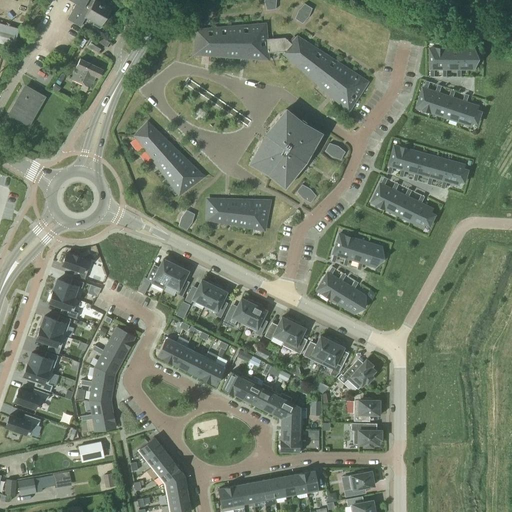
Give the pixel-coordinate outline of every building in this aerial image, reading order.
[(69,0),(76,4),(67,19),(80,27),(87,16),(96,21),(93,25),(100,29),(111,11),(100,5),(101,2),(97,0),(69,0)] [(0,43),(13,47),(19,29),(0,23),(0,43)] [(267,58),(266,56),(267,56),(267,53),(284,52),(284,53),(287,56),(287,55),(295,63),(298,66),(299,66),(307,73),(309,76),(310,76),(318,83),(321,86),(330,94),(343,106),(343,105),(348,110),(349,108),(350,106),(356,97),(359,94),(358,94),(364,84),(366,82),(364,82),(354,75),(348,71),(348,72),(339,66),(339,65),(336,63),(335,63),(326,57),(323,55),(313,49),(314,49),(310,47),(300,41),(301,41),(297,38),(292,45),(284,38),(273,39),(265,39),(264,28),(264,25),(261,26),(250,27),(246,27),(243,28),(243,27),(240,27),(240,28),(229,29),(229,28),(225,29),(214,30),(210,30),(197,31),(195,53),(202,54),(213,55),(213,54),(223,55),(224,55),(228,56),(227,55),(238,56),(238,57),(249,57),(253,57),(253,58),(260,58),(267,58)] [(74,46),(80,50),(86,41),(81,38),(78,43),(77,42),(74,46)] [(93,39),(91,41),(88,46),(98,53),(103,45),(93,39)] [(430,49),(430,69),(430,75),(435,75),(435,69),(442,69),(445,69),(445,49),(430,49)] [(442,69),(442,75),(446,76),(446,69),(457,69),(459,69),(459,49),(445,49),(445,69),(442,69)] [(457,69),(457,76),(461,76),(461,69),(471,69),(474,69),(474,62),(477,59),(474,56),(474,49),(459,49),(459,69),(457,69)] [(71,79),(90,88),(92,83),(92,84),(95,77),(99,78),(103,70),(79,59),(75,68),(76,68),(73,73),(74,73),(71,79)] [(36,69),(37,81),(49,81),(49,69),(36,69)] [(423,88),(417,108),(430,112),(437,93),(435,92),(428,90),(430,84),(426,82),(424,88),(423,88)] [(10,113),(28,124),(44,97),(25,86),(10,113)] [(437,93),(430,112),(444,117),(451,97),(449,97),(439,93),(441,87),(437,86),(435,92),(437,93)] [(451,97),(444,117),(458,122),(465,102),(463,101),(453,98),(455,92),(451,91),(449,97),(451,97)] [(465,102),(458,122),(472,126),(474,119),(477,120),(479,115),(476,114),(479,107),(476,106),(467,103),(469,97),(465,95),(463,101),(465,102)] [(252,165),(265,172),(263,175),(268,178),(270,176),(282,186),(283,185),(282,185),(287,179),(289,181),(302,165),(301,164),(305,158),(306,158),(317,140),(314,139),(318,133),(319,132),(304,124),(306,122),(301,119),(300,121),(288,112),(283,118),(280,116),(267,132),(270,134),(265,140),(263,138),(253,156),(256,158),(252,165)] [(134,138),(180,194),(202,177),(147,124),(134,138)] [(390,166),(388,172),(392,173),(394,167),(401,169),(403,170),(409,150),(395,146),(389,166),(390,166)] [(401,169),(399,175),(403,176),(405,170),(415,173),(417,173),(423,154),(409,150),(403,170),(401,169)] [(415,173),(413,179),(417,180),(419,174),(429,177),(431,177),(437,157),(423,154),(417,173),(415,173)] [(429,177),(427,183),(432,184),(433,178),(443,181),(446,181),(451,161),(437,157),(431,177),(429,177)] [(443,181),(442,187),(446,188),(447,182),(457,185),(460,185),(462,178),(465,179),(466,173),(463,172),(465,165),(451,161),(446,181),(443,181)] [(380,184),(371,202),(385,209),(394,190),(391,189),(385,186),(387,180),(384,178),(381,184),(380,184)] [(394,190),(385,209),(398,215),(407,197),(405,196),(395,191),(398,185),(394,184),(391,189),(394,190)] [(407,197),(398,215),(411,221),(420,203),(418,202),(408,197),(411,192),(407,190),(405,196),(407,197)] [(420,203),(411,221),(424,228),(427,221),(430,223),(433,217),(430,216),(433,209),(431,208),(422,204),(424,198),(421,196),(418,202),(420,203)] [(207,219),(264,229),(268,202),(208,200),(207,219)] [(186,221),(190,212),(186,210),(181,218),(186,221)] [(186,221),(192,223),(194,214),(190,212),(186,221)] [(186,221),(182,229),(186,231),(192,223),(186,221)] [(333,254),(331,260),(335,261),(337,255),(344,257),(347,258),(353,238),(339,234),(333,254)] [(344,257),(343,263),(347,265),(348,259),(358,262),(361,263),(367,243),(353,238),(347,258),(344,257)] [(358,262),(357,268),(361,269),(362,263),(372,266),(375,267),(377,260),(381,258),(379,254),(381,247),(367,243),(361,263),(358,262)] [(65,255),(61,267),(74,271),(72,277),(84,281),(86,276),(81,274),(85,262),(65,255)] [(166,284),(176,263),(170,260),(169,262),(163,259),(157,271),(152,268),(146,279),(152,282),(151,284),(163,290),(165,286),(166,284)] [(183,266),(176,263),(166,284),(165,286),(177,292),(176,294),(182,297),(187,285),(182,283),(187,271),(182,268),(183,266)] [(327,273),(316,290),(329,298),(339,280),(337,279),(331,275),(334,270),(331,268),(327,273)] [(339,280),(329,298),(341,306),(352,288),(350,287),(341,281),(344,276),(341,274),(337,279),(339,280)] [(57,280),(53,291),(73,298),(77,287),(81,288),(83,283),(71,278),(69,284),(57,280)] [(191,301),(203,307),(215,284),(208,281),(207,283),(201,280),(196,292),(190,289),(185,300),(191,303),(191,301)] [(148,285),(142,282),(137,291),(143,294),(148,285)] [(352,288),(341,306),(354,313),(357,307),(362,306),(361,302),(364,296),(362,295),(353,289),(357,284),(353,282),(350,287),(352,288)] [(215,284),(203,307),(215,313),(214,315),(220,318),(226,307),(220,304),(226,292),(220,289),(221,287),(215,284)] [(53,291),(49,303),(61,307),(59,313),(75,318),(77,313),(73,311),(77,300),(73,298),(53,291)] [(237,320),(244,323),(254,302),(248,299),(247,301),(241,298),(235,310),(230,307),(224,319),(230,322),(235,324),(237,320)] [(254,302),(244,323),(243,325),(255,331),(254,333),(260,336),(265,325),(260,322),(266,311),(260,308),(261,306),(254,302)] [(44,316),(40,328),(60,335),(65,336),(69,325),(71,319),(59,315),(56,321),(44,316)] [(272,335),(285,341),(294,321),(287,317),(286,319),(281,317),(276,328),(270,325),(264,336),(270,339),(272,335)] [(294,321),(285,341),(282,345),(300,354),(306,342),(299,339),(305,328),(300,326),(301,324),(294,321)] [(98,333),(104,336),(107,331),(100,327),(98,333)] [(117,327),(110,340),(127,349),(134,337),(117,327)] [(40,328),(36,339),(48,344),(46,350),(58,354),(60,348),(65,336),(60,335),(40,328)] [(302,355),(320,364),(332,340),(325,336),(324,338),(320,336),(314,347),(308,344),(302,355)] [(162,358),(167,361),(176,342),(166,337),(157,355),(162,358)] [(104,350),(103,352),(121,362),(127,349),(110,340),(104,350)] [(332,340),(320,364),(331,369),(329,374),(336,377),(344,361),(338,358),(343,348),(338,345),(339,343),(336,341),(332,340)] [(174,364),(176,365),(186,347),(176,342),(167,361),(171,363),(174,364)] [(195,352),(186,347),(176,365),(177,366),(186,370),(195,352)] [(257,347),(254,354),(265,360),(269,353),(257,347)] [(31,353),(27,364),(47,371),(52,373),(56,361),(58,356),(46,351),(44,357),(31,353)] [(239,351),(236,357),(241,360),(245,354),(239,351)] [(102,354),(95,367),(114,375),(121,362),(103,352),(102,354)] [(186,370),(196,375),(205,357),(195,352),(186,370)] [(200,378),(205,380),(215,362),(205,357),(196,375),(201,378),(200,378)] [(342,375),(357,389),(365,381),(366,383),(372,377),(370,375),(374,371),(370,367),(372,365),(365,360),(356,370),(351,366),(342,375)] [(210,382),(215,385),(225,367),(215,362),(205,380),(210,382)] [(27,364),(23,376),(36,380),(34,386),(49,392),(51,386),(48,385),(52,373),(47,371),(27,364)] [(92,382),(92,384),(112,387),(114,375),(95,367),(92,382)] [(232,394),(233,394),(241,377),(230,372),(222,389),(232,394)] [(280,379),(287,383),(290,376),(283,373),(280,379)] [(236,395),(242,399),(250,382),(251,381),(242,376),(241,377),(233,394),(236,395)] [(293,382),(300,388),(304,383),(297,378),(293,382)] [(260,387),(261,386),(251,381),(250,382),(242,399),(252,403),(254,399),(260,387)] [(252,403),(261,408),(266,400),(270,392),(271,390),(272,388),(262,383),(261,386),(260,387),(254,399),(252,403)] [(92,386),(89,400),(110,399),(112,387),(92,384),(92,386)] [(18,390),(14,401),(34,408),(38,397),(43,398),(45,392),(33,388),(30,394),(18,390)] [(261,408),(271,413),(280,395),(271,390),(270,392),(266,400),(261,408)] [(281,393),(280,395),(271,413),(281,418),(299,407),(290,402),(292,398),(281,393)] [(366,414),(381,414),(381,406),(378,406),(379,401),(371,400),(371,398),(363,398),(363,400),(360,400),(360,393),(354,395),(354,400),(353,421),(366,421),(366,414)] [(110,399),(89,400),(92,415),(93,417),(112,414),(110,399)] [(299,418),(299,407),(281,418),(280,429),(301,430),(301,418),(299,418)] [(10,415),(5,426),(25,433),(29,422),(34,423),(36,417),(24,413),(22,419),(10,415)] [(112,414),(93,417),(93,420),(95,432),(115,428),(112,414)] [(366,430),(366,423),(351,423),(351,431),(353,431),(353,444),(364,444),(364,446),(372,446),(372,444),(378,444),(378,439),(380,439),(380,431),(366,430)] [(280,429),(280,440),(300,440),(301,430),(280,429)] [(143,459),(160,446),(153,438),(137,450),(143,459)] [(301,440),(300,440),(280,440),(279,451),(300,452),(301,440)] [(100,442),(78,447),(81,462),(103,457),(100,442)] [(150,467),(166,454),(160,446),(143,459),(150,467)] [(157,476),(173,463),(166,454),(150,467),(157,476)] [(174,464),(173,463),(157,476),(164,484),(183,475),(180,471),(174,464)] [(303,473),(306,491),(317,489),(314,471),(308,472),(303,473)] [(370,471),(363,473),(363,471),(357,473),(357,474),(348,476),(350,489),(343,491),(344,497),(362,494),(361,488),(373,485),(372,479),(373,479),(372,473),(371,473),(370,471)] [(105,486),(117,484),(115,472),(103,474),(105,486)] [(306,491),(303,473),(298,474),(292,475),(296,493),(306,491)] [(45,477),(47,487),(55,486),(53,475),(45,477)] [(164,484),(166,495),(186,491),(183,475),(164,484)] [(285,495),(296,493),(292,475),(282,477),(285,495)] [(45,477),(33,479),(35,489),(36,493),(42,491),(42,488),(47,487),(45,477)] [(282,477),(271,479),(274,497),(285,495),(282,477)] [(35,489),(33,479),(33,478),(18,481),(20,495),(36,493),(35,489)] [(265,506),(276,504),(274,497),(271,479),(260,481),(264,499),(265,506)] [(6,495),(15,495),(16,481),(7,480),(6,495)] [(253,501),(264,499),(260,481),(250,483),(253,501)] [(250,483),(239,485),(243,503),(253,501),(250,483)] [(234,486),(229,487),(233,510),(244,508),(243,503),(239,485),(234,486)] [(233,510),(229,487),(223,488),(218,489),(222,511),(233,510)] [(166,495),(167,505),(188,502),(186,491),(166,495)] [(327,495),(328,502),(336,501),(335,493),(327,495)] [(350,511),(376,511),(375,507),(373,507),(372,501),(359,503),(358,497),(346,499),(347,506),(349,505),(350,511)] [(189,511),(188,502),(167,505),(168,511),(189,511)]
